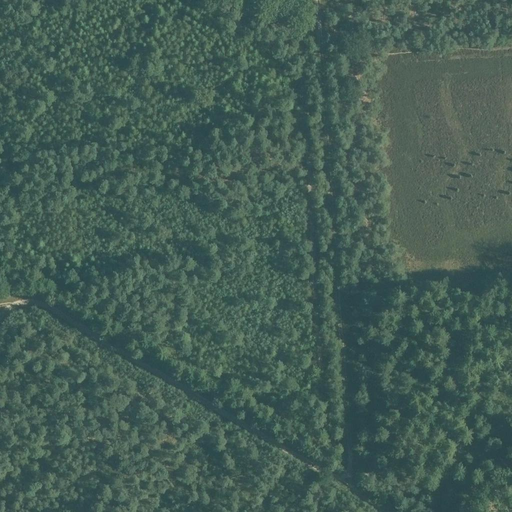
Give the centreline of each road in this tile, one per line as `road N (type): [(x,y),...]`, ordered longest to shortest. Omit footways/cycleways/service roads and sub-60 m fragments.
road 1 (track): [(350,455),(328,433),(299,38),(317,15)]
road 2 (track): [(316,0),(350,455)]
road 3 (track): [(347,484),(50,308),(17,302)]
